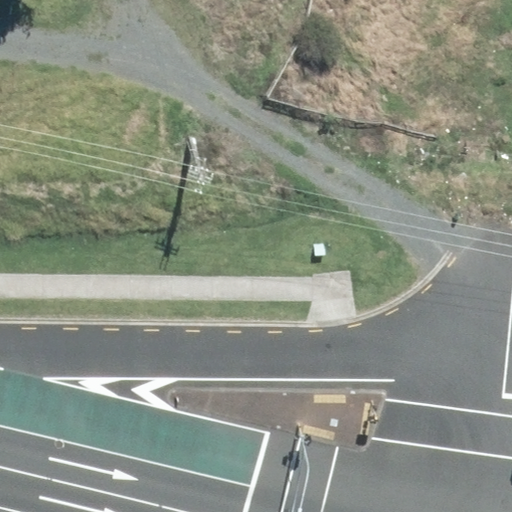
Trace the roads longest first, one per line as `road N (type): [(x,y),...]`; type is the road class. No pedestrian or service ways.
road 1 (secondary): [(0,353),(374,331),(496,304)]
road 2 (residential): [(496,304),(469,511)]
road 3 (secondary): [(0,464),(203,511)]
